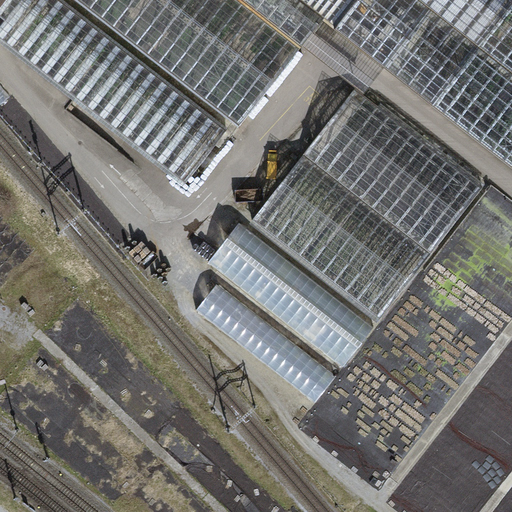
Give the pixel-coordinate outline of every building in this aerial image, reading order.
[(3,0),(0,5),(0,44),(194,195),(306,52),(326,26),(333,31),(357,0),(3,0)] [(511,0),(357,0),(333,31),(385,71),(511,168),(511,0)] [(326,26),(306,52),(356,90),(365,97),(385,71),(333,31),(326,26)] [(356,90),(256,223),(374,317),(483,181),(365,97),(356,90)] [(240,222),(208,262),(339,367),(372,327),(240,222)] [(217,287),(198,312),(315,403),(334,378),(217,287)]
